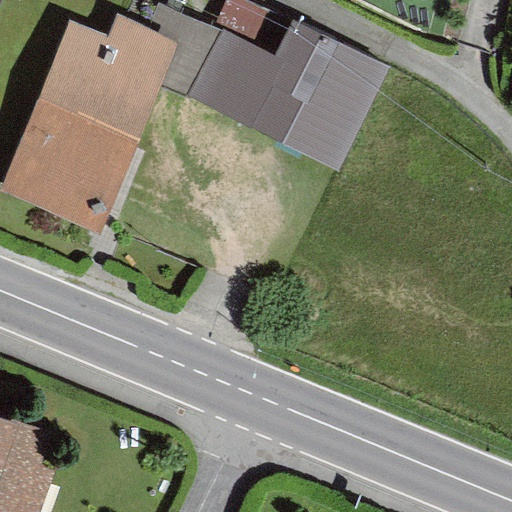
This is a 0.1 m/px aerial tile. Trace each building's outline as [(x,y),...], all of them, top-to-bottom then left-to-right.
[(165,43),(151,78),(160,82),(186,92),(220,26),(157,0),(142,34),(165,43)] [(268,6),(254,0),(223,0),(217,14),(254,30),(268,6)] [(386,61),(293,16),(277,49),(220,26),(186,92),(337,160),(386,61)] [(165,43),(142,34),(118,23),(109,46),(69,30),(11,170),(98,206),(151,78),(165,43)] [(27,511),(45,467),(30,462),(41,431),(0,415),(0,511),(27,511)]
